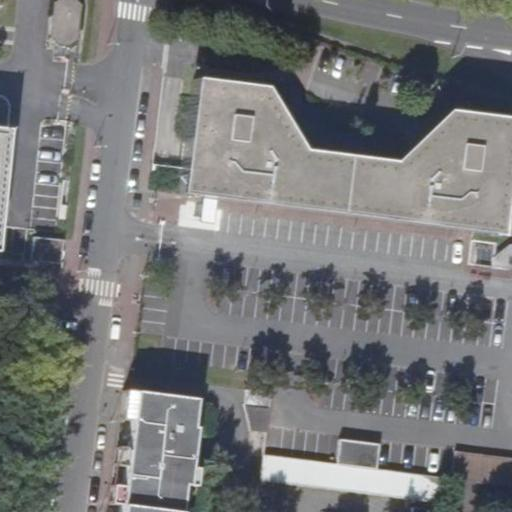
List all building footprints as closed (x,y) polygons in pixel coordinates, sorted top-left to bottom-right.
[(59,0),(55,3),(52,34),(58,42),(66,43),(73,37),(77,7),(72,0),(59,0)] [(182,175),(197,198),(470,232),(483,234),(503,218),(511,140),(511,117),(444,109),(392,161),(300,148),(263,85),(193,77),(182,175)] [(30,261),(60,264),(63,240),(33,237),(30,261)] [(511,243),(498,241),(494,268),(511,269),(511,243)] [(241,406),(248,429),(265,432),(270,393),(244,390),(241,406)] [(177,511),(182,484),(186,484),(189,456),(174,455),(176,440),(191,443),(192,428),(189,428),(193,399),(131,391),(115,511),(177,511)] [(251,445),(263,445),(265,432),(248,429),(251,445)] [(338,439),(335,464),(375,469),(378,443),(338,439)] [(189,456),(191,443),(176,440),(174,455),(189,456)] [(511,458),(506,458),(454,451),(451,478),(511,486),(511,458)] [(438,502),(440,477),(375,469),(335,464),(262,455),(259,479),(438,502)]
